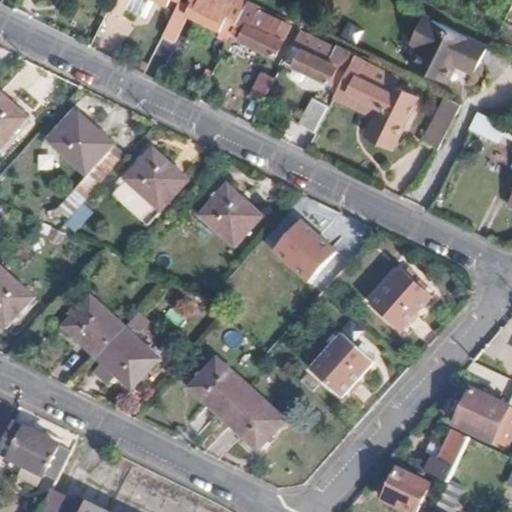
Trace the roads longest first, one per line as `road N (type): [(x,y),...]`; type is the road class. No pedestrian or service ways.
road 1 (residential): [(0,25),(511,277)]
road 2 (residential): [(0,372),(273,511)]
road 3 (residential): [(312,511),(511,289)]
